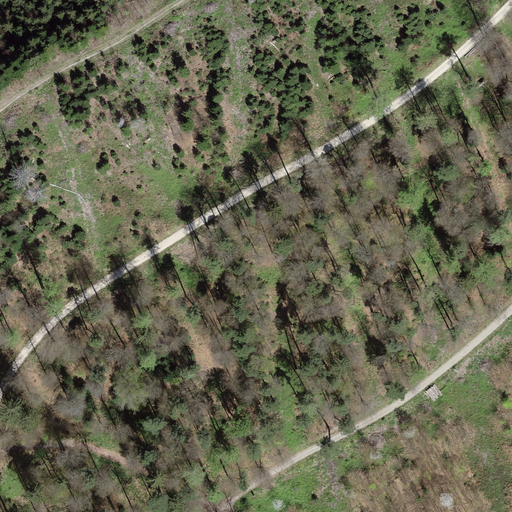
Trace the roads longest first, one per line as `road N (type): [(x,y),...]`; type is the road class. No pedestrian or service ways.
road 1 (track): [(511,1),(433,76),(376,116),(89,290),(45,327),(0,389)]
road 2 (track): [(215,511),(279,464),(381,412),(511,307)]
road 3 (track): [(230,511),(100,447),(62,439),(0,449)]
